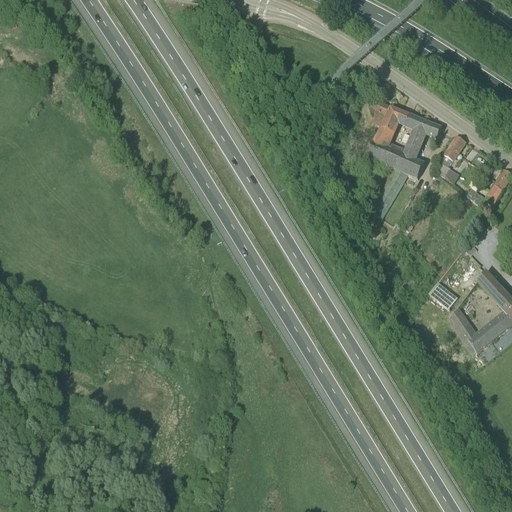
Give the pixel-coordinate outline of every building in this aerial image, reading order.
[(405,130),(410,118),(381,106),(372,126),(381,131),(366,158),(395,171),(404,152),(392,146),(399,128),(401,128),(405,130)] [(410,118),(405,130),(413,134),(406,153),(404,152),(395,171),(369,213),(382,221),(409,177),(418,181),(425,166),(414,161),(424,138),(437,143),(442,131),(410,118)] [(453,164),(465,145),(457,139),(436,172),(445,177),(449,172),(448,171),(453,163),(453,164)] [(511,177),(511,176),(505,172),(484,204),(491,209),(511,177)] [(479,208),(484,200),(476,194),(481,188),(476,184),(466,198),(479,208)] [(460,313),(449,322),(473,358),(476,355),(477,356),(511,327),(511,302),(486,274),(476,283),(479,286),(503,314),(475,336),(460,313)] [(445,309),(451,313),(459,298),(439,286),(431,299),(437,302),(431,311),(440,316),(445,309)]
